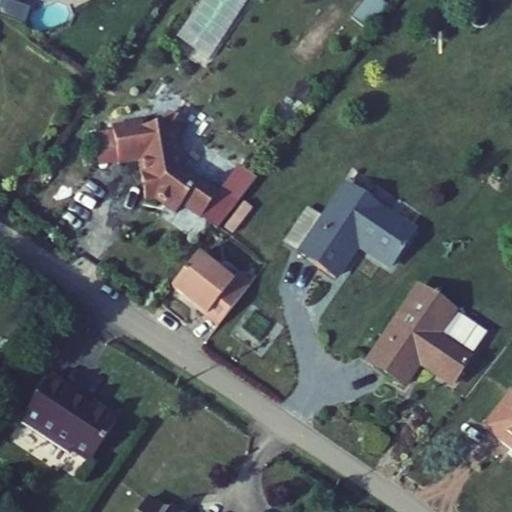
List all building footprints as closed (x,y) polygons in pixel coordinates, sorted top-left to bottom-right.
[(376,0),(366,0),(351,19),(369,33),(388,9),(376,0)] [(179,122),(169,135),(143,138),(142,134),(121,137),(125,170),(148,167),(149,176),(147,176),(150,208),(161,206),(181,222),(187,214),(205,228),(222,206),(187,179),(183,146),(193,133),(179,122)] [(416,231),(361,195),(345,183),(294,255),(308,265),(339,285),(359,252),(388,272),(416,231)] [(201,267),(175,300),(229,341),(262,297),(238,280),(230,289),(201,267)] [(487,334),(456,312),(417,285),(366,361),(406,389),(419,368),(450,389),(469,358),(487,334)] [(70,445),(104,467),(131,428),(54,377),(26,419),(68,448),(70,445)] [(511,409),(488,441),(511,460),(511,409)] [(170,511),(140,492),(125,511),(170,511)]
